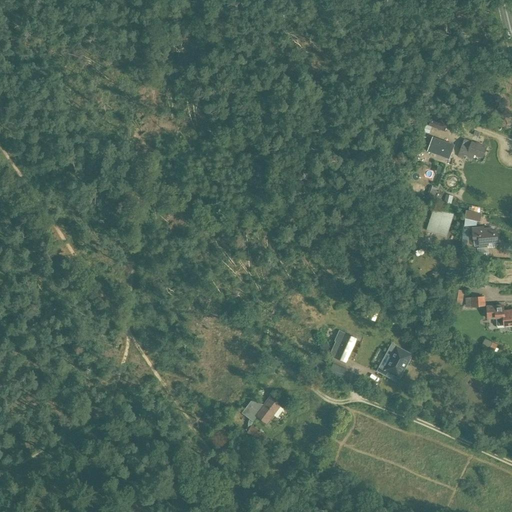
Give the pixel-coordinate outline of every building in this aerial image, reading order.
[(444,132),(449,120),(433,114),(429,126),(444,132)] [(449,159),(454,145),(433,137),(427,151),(449,159)] [(471,142),(464,139),(458,156),(472,161),(474,155),(483,158),(487,148),(471,142)] [(433,198),(437,188),(432,186),(428,196),(433,198)] [(446,194),(444,201),(451,203),(453,196),(446,194)] [(445,237),(452,213),(434,206),(432,212),(431,217),(428,224),(427,232),(434,234),(445,237)] [(482,218),(482,213),(467,209),(464,225),(479,224),(480,218),(482,218)] [(484,228),(484,226),(472,227),(472,237),(478,237),(479,245),(487,245),(487,242),(497,242),(496,230),(491,231),(491,228),(484,228)] [(454,281),(467,283),(468,280),(456,279),(457,273),(452,272),(451,282),(453,282),(454,281)] [(462,305),(464,290),(456,289),(454,304),(462,305)] [(472,307),(486,306),(485,296),(471,298),(472,307)] [(511,309),(504,311),(504,305),(496,306),(486,306),(487,320),(496,319),(496,325),(511,324),(511,309)] [(390,307),(387,312),(395,316),(397,311),(390,307)] [(337,353),(335,358),(342,361),(346,351),(350,352),(356,339),(346,334),(341,343),(338,342),(334,351),(337,353)] [(496,354),(498,349),(496,348),(498,344),(485,339),(481,347),(496,354)] [(326,354),(329,347),(322,344),(319,351),(326,354)] [(378,371),(389,377),(391,374),(400,378),(412,355),(392,344),(388,353),(392,355),(384,369),(380,367),(378,371)] [(284,359),(276,355),(275,358),(263,352),(260,359),(279,368),(284,359)] [(282,405),(270,396),(264,405),(251,401),(242,413),(250,419),(248,422),(248,426),(246,431),(248,432),(247,433),(264,444),(269,436),(252,426),(252,424),(253,421),(257,416),(268,424),(282,405)]
